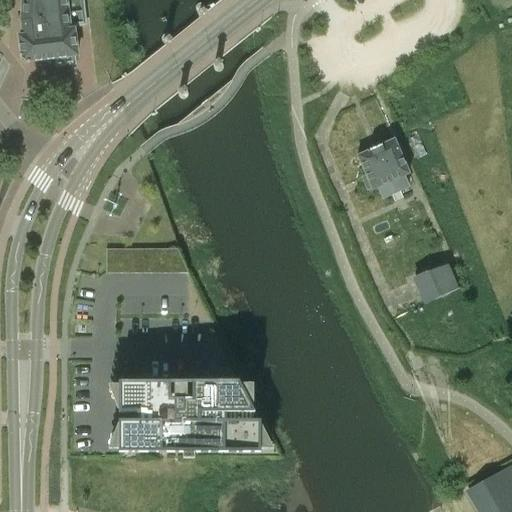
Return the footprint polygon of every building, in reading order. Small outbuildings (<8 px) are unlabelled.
[(30,63),(53,60),(75,57),(77,57),(73,31),(69,32),(69,30),(67,16),(65,0),(22,0),(21,23),(23,37),(19,38),(21,55),(19,58),(28,65),(30,63)] [(394,141),(356,157),(364,177),(360,178),(366,193),(370,191),(371,193),(377,190),(382,201),(409,189),(404,178),(409,176),(394,141)] [(188,275),(177,251),(106,251),(106,275),(188,275)] [(411,280),(423,305),(454,291),(444,264),(411,280)] [(260,454),(260,452),(258,452),(258,425),(259,425),(257,422),(253,425),(253,416),(254,416),(238,383),(216,383),(192,383),(192,401),(186,401),(186,383),(174,383),(174,401),(170,401),(170,383),(121,383),(121,415),(137,415),(137,422),(121,422),(120,454),(183,454),(183,448),(194,448),(194,454),(260,454)] [(511,511),(511,466),(464,493),(474,511),(511,511)]
